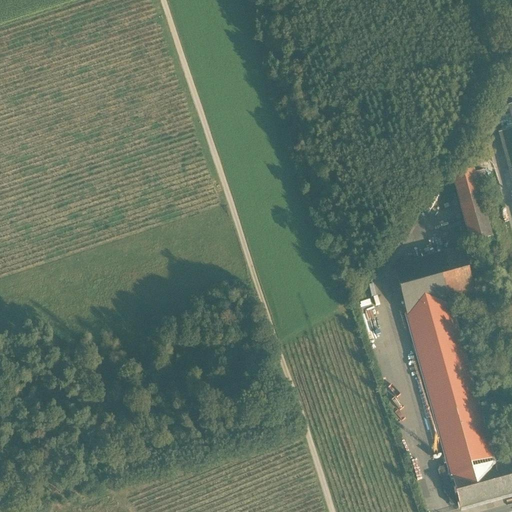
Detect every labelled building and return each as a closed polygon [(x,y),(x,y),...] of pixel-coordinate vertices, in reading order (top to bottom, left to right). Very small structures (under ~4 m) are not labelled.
[(511,130),(499,135),(504,153),(511,150),(511,130)] [(452,179),(471,245),(491,240),(472,174),(452,179)] [(467,248),(461,250),(467,269),(472,267),(467,248)] [(394,269),(449,467),(459,504),(461,510),(511,496),(511,462),(494,468),(448,304),(474,297),(472,289),(467,269),(461,250),(394,269)] [(452,506),(459,504),(449,467),(439,469),(438,472),(439,477),(442,478),(444,487),(443,489),(444,494),(446,495),(449,505),(452,506)]
